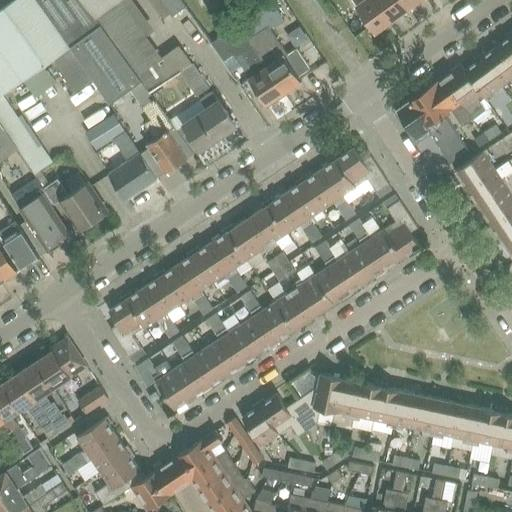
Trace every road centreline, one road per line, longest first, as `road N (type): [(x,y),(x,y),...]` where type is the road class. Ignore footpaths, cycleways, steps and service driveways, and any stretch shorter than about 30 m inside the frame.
road 1 (residential): [(59,292),(144,423),(169,434),(465,249)]
road 2 (residential): [(59,292),(373,93)]
road 3 (residential): [(465,249),(373,93)]
road 4 (residential): [(373,93),(500,0)]
